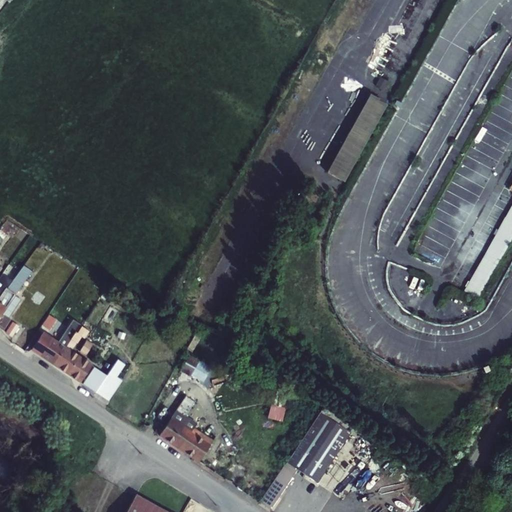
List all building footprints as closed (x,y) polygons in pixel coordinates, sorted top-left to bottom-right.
[(407,0),(372,73),(401,87),(443,0),(407,0)] [(374,85),(383,90),(387,83),(379,78),(374,85)] [(415,253),(441,267),(492,170),(485,166),(480,166),(473,179),(465,180),(471,184),(464,197),(458,197),(459,205),(453,206),(450,213),(443,213),(443,215),(442,215),(443,219),(429,220),(415,248),(415,253)] [(314,167),(309,178),(314,180),(319,170),(314,167)] [(511,182),(509,188),(511,190),(511,203),(462,293),(477,301),(511,238),(511,182)] [(20,229),(17,234),(25,239),(29,234),(20,229)] [(0,249),(0,258),(5,262),(16,246),(7,239),(0,249)] [(37,248),(42,251),(45,246),(40,242),(37,248)] [(0,303),(6,307),(0,316),(0,328),(2,331),(10,319),(9,317),(20,299),(14,295),(32,271),(23,265),(15,276),(10,273),(8,272),(12,266),(8,264),(0,274),(0,270),(2,268),(0,265),(0,303)] [(75,295),(80,299),(84,293),(78,289),(75,295)] [(110,322),(116,310),(110,306),(104,319),(110,322)] [(79,324),(70,318),(65,326),(69,328),(59,342),(66,346),(75,332),(74,331),(79,324)] [(57,319),(49,330),(55,334),(62,323),(57,319)] [(12,321),(4,332),(12,337),(19,326),(12,321)] [(84,321),(81,326),(88,331),(91,325),(84,321)] [(75,332),(66,346),(72,350),(77,343),(81,336),(84,338),(88,331),(81,326),(77,333),(75,332)] [(118,331),(116,337),(123,339),(125,333),(118,331)] [(39,355),(53,365),(66,346),(59,342),(51,337),(39,355)] [(86,340),(79,351),(85,355),(92,344),(86,340)] [(66,346),(53,365),(80,383),(82,379),(91,366),(92,364),(72,350),(66,346)] [(189,355),(180,371),(189,376),(198,360),(189,355)] [(91,366),(82,379),(91,385),(100,372),(91,366)] [(173,367),(165,388),(173,391),(180,369),(173,367)] [(100,372),(91,385),(95,387),(104,374),(100,372)] [(105,386),(100,397),(105,399),(109,388),(105,386)] [(273,391),(267,418),(282,421),(288,394),(273,391)] [(185,395),(158,435),(198,462),(213,440),(194,427),(196,423),(185,416),(194,401),(185,395)] [(319,412),(259,501),(270,509),(296,469),(316,482),(350,433),(319,412)] [(247,485),(244,491),(259,498),(262,492),(247,485)] [(168,511),(135,494),(125,511),(168,511)] [(394,511),(389,508),(385,511),(425,511),(430,505),(416,495),(403,511),(394,511)]
